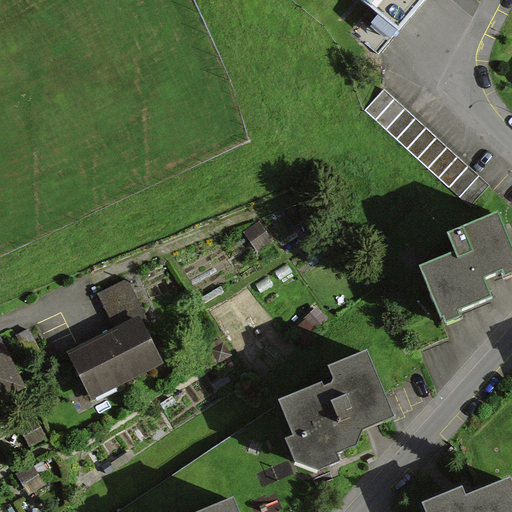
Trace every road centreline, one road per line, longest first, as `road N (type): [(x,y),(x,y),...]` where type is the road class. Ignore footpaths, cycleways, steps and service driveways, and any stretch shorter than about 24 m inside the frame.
road 1 (residential): [(365,511),(511,349)]
road 2 (residential): [(511,144),(470,105),(459,77),(487,0)]
